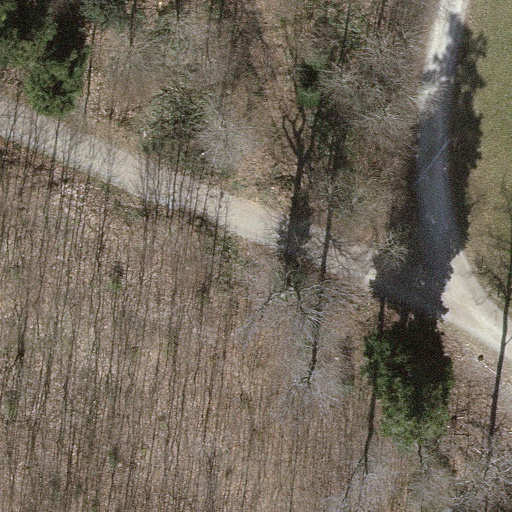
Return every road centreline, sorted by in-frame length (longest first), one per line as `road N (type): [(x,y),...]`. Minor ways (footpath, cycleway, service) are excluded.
road 1 (track): [(469,310),(274,237),(0,113)]
road 2 (track): [(468,0),(434,159),(448,257),(469,310)]
